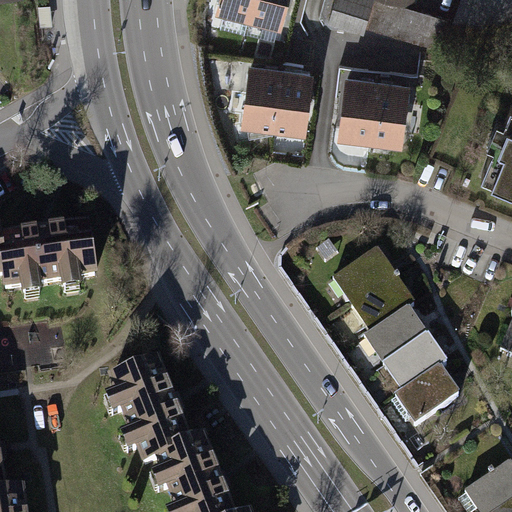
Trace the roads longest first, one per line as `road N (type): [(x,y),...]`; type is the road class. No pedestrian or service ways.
road 1 (secondary): [(411,511),(211,207),(155,64),(146,0)]
road 2 (secondary): [(139,192),(188,289),(335,511)]
road 3 (residential): [(297,205),(319,194),(388,194),(511,238)]
road 4 (secondary): [(96,47),(139,192)]
road 5 (residential): [(7,139),(43,144),(139,192)]
road 6 (residential): [(96,47),(78,88),(7,139)]
